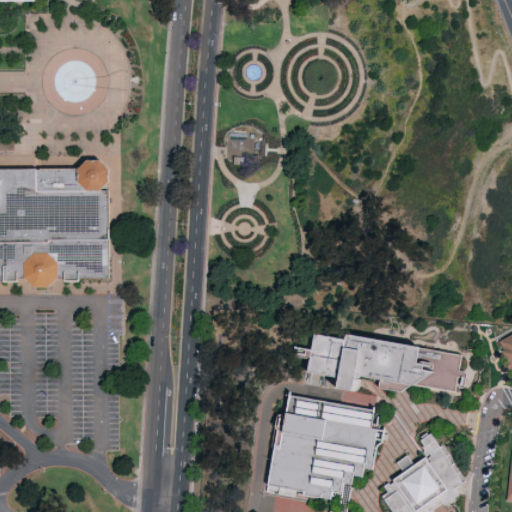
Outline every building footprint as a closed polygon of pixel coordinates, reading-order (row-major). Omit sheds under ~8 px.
[(304,77),(305,82),(307,86),(311,90),(315,92),(320,92),(325,91),(330,88),(333,84),(334,79),(334,74),(333,69),(329,65),(325,63),(320,61),(315,62),(310,64),(307,68),(304,72),(304,77)] [(108,171),(108,205),(111,205),(111,281),(60,281),(52,289),(34,289),(26,282),(0,281),(0,171),(75,170),(86,161),(99,161),(104,166),(108,171)] [(313,335),(344,340),(345,335),(462,355),(455,395),(358,378),(356,392),(335,388),(336,379),(306,373),(313,335)] [(511,336),(499,344),(511,367),(511,336)] [(288,397),(376,411),(366,472),(355,470),(350,505),(266,492),(278,417),(285,418),(288,397)] [(377,492),(389,511),(438,511),(460,498),(455,490),(464,484),(431,434),(418,443),(428,458),(377,492)]
